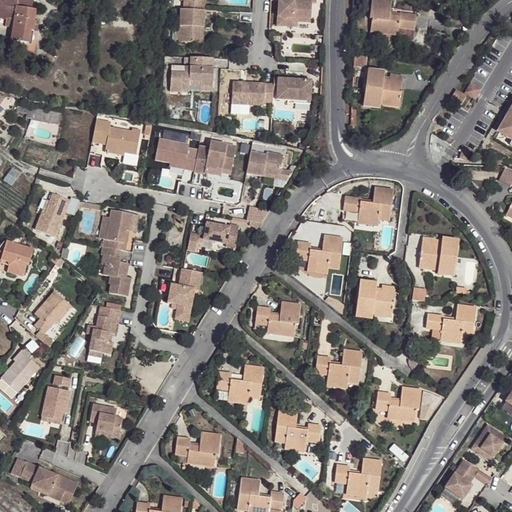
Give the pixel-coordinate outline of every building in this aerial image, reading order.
[(37,9),(20,7),(19,0),(0,0),(0,18),(16,21),(11,41),(29,43),(31,34),(36,34),(38,23),(34,23),(37,9)] [(186,0),(188,0),(187,10),(201,10),(201,0),(186,0)] [(318,3),(317,0),(300,0),(300,2),(295,1),(280,1),(278,26),(295,26),(295,17),(312,18),(313,2),(318,3)] [(391,4),(372,2),(370,21),(372,22),(371,33),(395,36),(396,30),(414,32),(415,19),(400,17),(399,20),(390,19),(391,4)] [(184,10),(180,10),(178,42),(198,43),(199,27),(204,27),(205,11),(201,10),(187,10),(184,10)] [(312,22),(312,18),(295,17),(295,26),(298,27),(299,22),(312,22)] [(214,59),(191,58),(191,67),(186,67),(186,73),(172,72),(171,91),(182,92),(182,89),(191,90),(190,86),(193,86),(196,84),(196,81),(201,82),(201,86),(213,87),(214,59)] [(364,60),(355,59),(354,68),(363,68),(364,60)] [(373,108),(381,109),(402,112),(405,96),(407,83),(390,80),(389,85),(383,84),(384,78),(368,76),(365,102),(373,104),(373,108)] [(281,78),(280,90),(279,99),(296,100),(297,96),(313,97),(314,79),(281,78)] [(264,101),(273,102),(274,90),(274,84),(232,81),(231,103),(264,104),(264,101)] [(475,101),(481,92),(471,86),(466,95),(475,101)] [(465,98),(456,93),(452,100),(460,105),(465,98)] [(380,112),(381,109),(373,108),(373,104),(365,102),(364,110),(380,112)] [(26,119),(33,120),(35,110),(28,109),(26,119)] [(35,110),(33,120),(60,125),(62,115),(35,109),(35,110)] [(511,116),(510,120),(507,119),(499,133),(507,138),(506,138),(511,141),(511,116)] [(125,156),(136,158),(140,134),(132,133),(132,135),(109,130),(110,126),(101,124),(97,146),(106,147),(105,155),(119,157),(124,159),(125,156)] [(193,174),(197,154),(188,152),(189,149),(159,142),(154,162),(168,165),(185,169),(184,172),(193,174)] [(208,150),(197,148),(197,154),(193,174),(204,176),(204,175),(205,170),(217,172),(217,170),(231,172),(235,148),(209,144),(208,150)] [(266,159),(249,155),(246,176),(262,179),(263,176),(280,179),(288,181),(293,172),(281,170),(283,159),(267,156),(266,159)] [(134,165),(136,158),(125,156),(124,159),(119,157),(119,160),(124,161),(123,163),(134,165)] [(511,171),(506,168),(499,180),(511,186),(511,184),(511,171)] [(33,187),(12,171),(3,183),(25,199),(33,187)] [(361,200),(346,198),(345,210),(360,213),(359,223),(379,225),(380,220),(391,221),(394,191),(376,189),(374,204),(362,202),(361,200)] [(57,205),(60,198),(54,195),(51,203),(57,205)] [(70,202),(60,198),(57,205),(51,203),(46,215),(43,214),(36,231),(56,239),(70,202)] [(80,203),(77,210),(99,214),(101,207),(100,207),(80,203)] [(245,222),(261,224),(263,212),(248,209),(245,222)] [(104,242),(102,249),(119,253),(124,254),(126,246),(122,245),(125,232),(128,233),(131,216),(111,212),(109,221),(103,220),(99,241),(104,242)] [(343,220),(356,221),(357,213),(344,212),(343,220)] [(204,238),(203,242),(226,246),(226,249),(236,250),(240,229),(230,227),(229,230),(206,226),(204,238)] [(199,237),(190,235),(187,252),(196,254),(198,241),(199,237)] [(310,243),(299,242),(297,258),(308,260),(307,271),(328,273),(329,268),(339,269),(343,239),(325,237),(322,251),(310,250),(310,243)] [(434,242),(419,241),(416,267),(445,270),(445,266),(461,268),(464,241),(441,239),(440,243),(440,245),(434,245),(434,242)] [(23,277),(33,250),(5,241),(0,247),(0,265),(3,262),(6,262),(8,263),(9,266),(8,268),(7,271),(23,277)] [(119,253),(102,249),(101,257),(110,259),(108,267),(106,267),(104,277),(110,279),(108,287),(110,287),(108,296),(126,299),(130,281),(125,280),(127,267),(119,265),(120,260),(117,260),(119,253)] [(58,258),(55,256),(49,263),(56,268),(62,261),(58,258)] [(110,259),(101,257),(99,265),(106,267),(108,267),(110,259)] [(62,261),(56,268),(60,271),(66,264),(62,261)] [(461,268),(445,266),(445,270),(444,274),(460,276),(461,268)] [(183,271),(181,271),(178,289),(171,288),(168,305),(178,307),(176,317),(190,320),(195,291),(200,292),(203,275),(183,271)] [(372,311),(380,312),(398,314),(402,286),(390,284),(388,289),(383,288),(383,281),(367,279),(364,306),(372,307),(372,311)] [(412,289),(410,301),(423,302),(424,290),(412,289)] [(40,334),(35,340),(48,351),(53,345),(44,336),(56,321),(58,323),(73,307),(55,291),(35,313),(42,320),(35,328),(40,334)] [(269,310),(257,308),(255,324),(270,327),(270,334),(294,337),(296,325),(298,325),(300,307),(282,304),(279,317),(270,316),(269,310)] [(379,315),(380,312),(372,311),(372,307),(364,306),(363,313),(379,315)] [(444,317),(428,315),(427,330),(442,331),(441,341),(461,343),(461,339),(474,339),(476,309),(457,307),(456,321),(444,320),(444,317)] [(119,312),(100,309),(96,332),(87,330),(85,343),(90,344),(88,354),(100,356),(110,358),(111,346),(109,346),(106,345),(107,336),(111,337),(113,337),(116,322),(117,323),(119,312)] [(31,354),(23,348),(14,359),(16,362),(1,378),(18,393),(40,367),(28,356),(31,354)] [(328,377),(327,385),(327,387),(347,389),(348,384),(358,385),(362,356),(345,353),(342,367),(330,366),(330,361),(318,359),(316,374),(322,375),(328,377)] [(168,363),(174,366),(177,361),(171,357),(168,363)] [(261,371),(243,368),(241,377),(216,373),(213,400),(246,405),(247,399),(258,400),(261,371)] [(71,381),(55,378),(53,386),(70,389),(71,381)] [(392,395),(379,394),(378,409),(392,412),(392,417),(416,421),(419,409),(420,409),(422,390),(403,388),(401,401),(391,400),(392,395)] [(65,410),(67,411),(70,394),(48,389),(43,419),(62,423),(64,415),(65,410)] [(112,434),(120,436),(122,422),(115,420),(116,412),(92,408),(91,419),(98,421),(97,425),(96,431),(112,434)] [(298,416),(279,413),(275,444),(286,446),(285,451),(305,454),(307,443),(320,445),(322,429),(308,427),(307,433),(295,431),(298,416)] [(62,423),(43,419),(42,423),(62,427),(62,423)] [(488,425),(475,444),(494,457),(507,438),(488,425)] [(190,441),(177,439),(175,455),(190,458),(189,465),(214,468),(216,456),(218,456),(221,437),(202,434),(199,448),(189,447),(190,441)] [(475,444),(471,450),(490,462),(494,457),(475,444)] [(47,494),(46,498),(59,504),(63,494),(71,498),(77,486),(55,476),(55,478),(16,459),(9,474),(31,485),(30,486),(47,494)] [(459,467),(474,477),(487,486),(492,479),(464,460),(459,467)] [(349,471),(336,469),(334,485),(347,488),(345,497),(366,500),(367,494),(377,495),(381,466),(362,463),(360,478),(348,477),(349,471)] [(474,477),(459,467),(445,488),(463,500),(472,486),(470,484),(474,477)] [(261,485),(242,483),(238,511),(283,511),(285,498),(272,496),(271,502),(259,500),(261,485)] [(28,490),(46,498),(47,494),(30,486),(28,490)] [(309,501),(304,496),(296,502),(295,508),(299,511),(309,501)] [(180,511),(182,501),(163,499),(161,511),(148,511),(150,507),(137,505),(135,511),(180,511)] [(201,508),(193,500),(191,509),(200,511),(201,508)]
